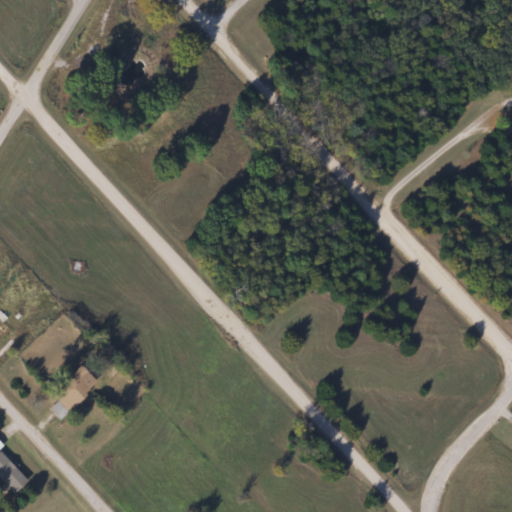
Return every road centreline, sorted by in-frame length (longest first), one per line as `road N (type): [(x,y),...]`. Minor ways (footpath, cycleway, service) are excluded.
road 1 (residential): [(406,511),(0,68)]
road 2 (residential): [(511,353),(190,0)]
road 3 (residential): [(373,204),(507,103)]
road 4 (residential): [(0,141),(88,0)]
road 5 (residential): [(103,511),(0,396)]
road 6 (residential): [(511,392),(447,471),(428,511)]
